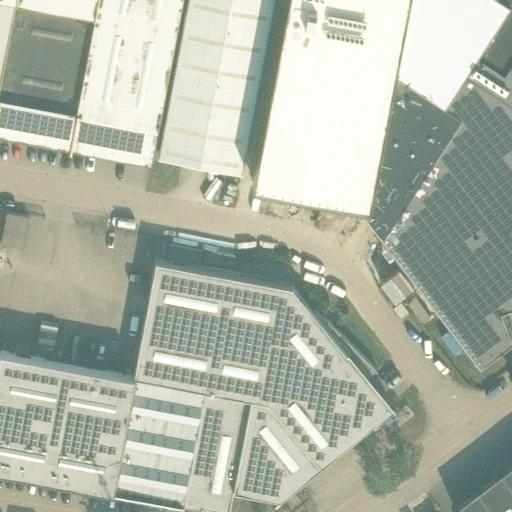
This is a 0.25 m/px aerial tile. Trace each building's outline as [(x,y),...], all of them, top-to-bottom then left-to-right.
[(0,0),(0,129),(151,158),(179,0),(0,0)] [(272,0),(186,0),(157,153),(240,168),(272,0)] [(286,0),(252,179),(370,201),(409,0),(286,0)] [(511,16),(487,0),(409,0),(370,201),(367,218),(478,362),(511,335),(511,333),(500,304),(511,299),(511,16)] [(511,0),(487,0),(511,16),(511,0)] [(291,283),(286,282),(155,256),(133,372),(212,387),(264,397),(318,465),(373,420),(375,422),(375,421),(373,418),(387,405),(388,406),(389,405),(364,379),(375,368),(376,370),(377,369),(315,306),(314,306),(315,308),(313,309),(291,283)] [(0,467),(48,477),(70,361),(0,347),(0,467)] [(48,477),(111,489),(133,372),(70,361),(48,477)] [(111,489),(190,504),(212,387),(133,372),(111,489)] [(229,508),(233,487),(280,496),(318,465),(264,397),(212,387),(190,504),(201,506),(202,503),(229,508)] [(511,465),(503,472),(511,483),(511,465)] [(488,484),(480,490),(496,511),(511,511),(511,483),(503,472),(501,469),(500,469),(501,474),(488,484)] [(496,511),(480,490),(477,487),(476,487),(477,492),(461,504),(456,508),(454,505),(452,506),(457,511),(496,511)]
